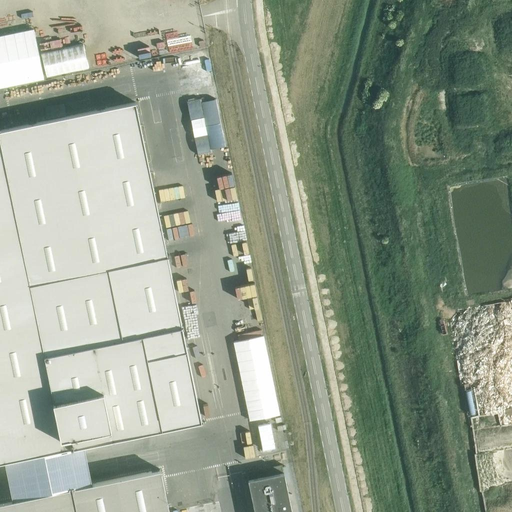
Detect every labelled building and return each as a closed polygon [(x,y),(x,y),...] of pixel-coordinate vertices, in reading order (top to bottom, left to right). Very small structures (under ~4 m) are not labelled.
[(39,33),(0,40),(0,92),(46,83),(39,33)] [(156,44),(158,55),(199,47),(197,35),(156,44)] [(45,52),(50,76),(92,67),(87,43),(45,52)] [(204,97),(190,99),(193,118),(206,116),(209,132),(197,134),(200,152),(228,147),(220,97),(205,100),(204,97)] [(0,461),(74,446),(74,447),(201,421),(167,255),(136,102),(0,130),(0,461)] [(231,153),(206,160),(207,165),(216,163),(217,169),(234,165),(231,153)] [(235,267),(238,279),(246,277),(243,265),(235,267)] [(275,422),(262,423),(264,448),(277,447),(275,422)] [(291,511),(282,464),(246,472),(254,511),(291,511)] [(170,511),(162,470),(0,503),(0,511),(170,511)]
